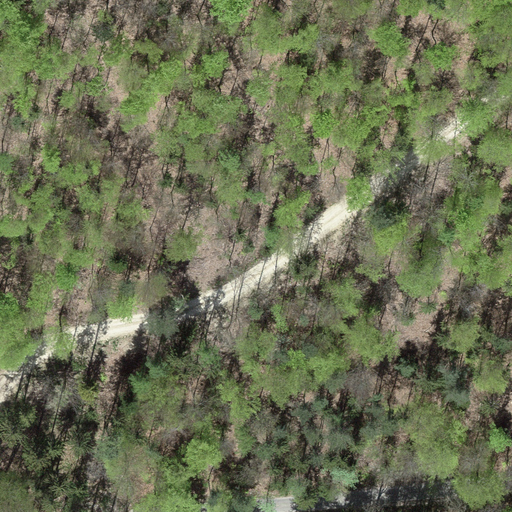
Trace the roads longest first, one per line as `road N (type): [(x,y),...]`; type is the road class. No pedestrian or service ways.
road 1 (track): [(0,392),(21,357),(40,347),(169,315),(242,282),(511,78)]
road 2 (unclassified): [(159,511),(228,500),(511,482)]
